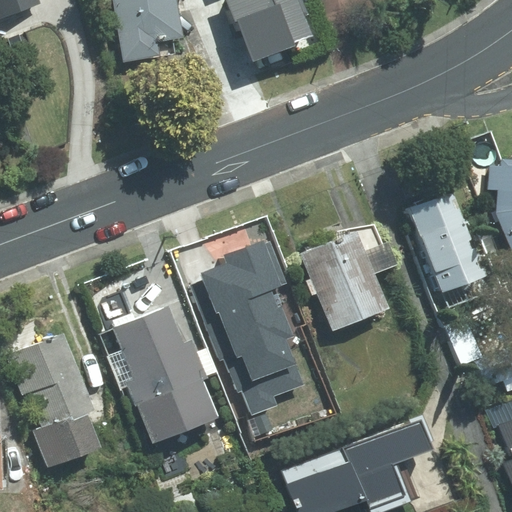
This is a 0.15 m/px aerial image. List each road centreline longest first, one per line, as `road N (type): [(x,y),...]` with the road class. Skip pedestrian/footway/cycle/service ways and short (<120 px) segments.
road 1 (residential): [(511,28),(419,83),(0,245)]
road 2 (unknown): [(350,110),(377,206),(494,511)]
